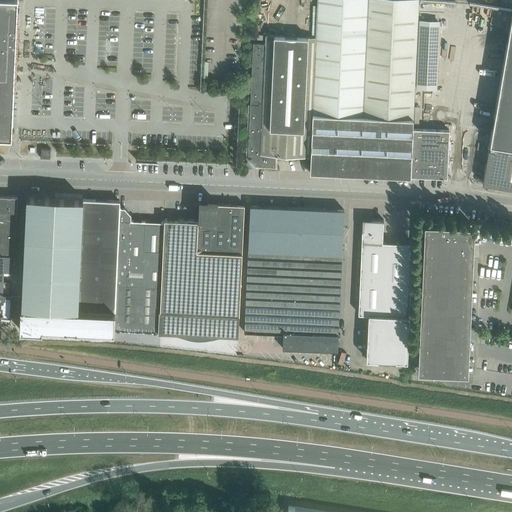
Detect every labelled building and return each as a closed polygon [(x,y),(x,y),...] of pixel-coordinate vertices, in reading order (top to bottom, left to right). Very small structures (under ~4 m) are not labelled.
[(0,0),(0,139),(12,140),(14,131),(12,131),(12,127),(14,90),(14,89),(16,50),(17,50),(19,9),(17,9),(17,0),(0,0)] [(310,157),(310,172),(411,177),(411,176),(418,0),(317,0),(316,37),(265,35),(265,44),(253,43),(250,104),(248,157),(256,166),(275,167),(276,155),(310,157)] [(511,187),(511,8),(483,182),(483,183),(483,182),(511,187)] [(413,128),(411,176),(447,177),(449,130),(413,128)] [(41,148),(40,158),(50,158),(50,148),(41,148)] [(18,196),(0,195),(0,308),(1,309),(1,316),(11,317),(11,297),(9,297),(10,281),(4,281),(4,272),(11,272),(12,257),(15,257),(18,196)] [(43,202),(31,202),(30,212),(31,212),(29,256),(26,320),(77,323),(77,310),(110,312),(114,312),(120,208),(120,206),(119,206),(120,201),(83,199),(82,204),(43,202)] [(244,205),(199,203),(198,221),(164,219),(160,310),(158,332),(158,333),(238,336),(238,326),(239,303),(244,205)] [(247,250),(244,331),(283,333),(282,348),(337,350),(344,210),(334,209),(333,209),(251,205),(250,205),(247,250)] [(160,286),(162,251),(163,222),(153,221),(145,221),(130,220),(130,215),(125,208),(120,208),(114,312),(113,330),(158,332),(159,310),(160,286)] [(383,219),(362,218),(362,230),(358,313),(368,314),(366,359),(407,361),(412,243),(382,242),(383,220),(383,219)] [(424,225),(417,372),(468,374),(474,227),(474,226),(473,226),(472,226),(464,226),(437,225),(429,224),(425,224),(424,224),(424,225)]
